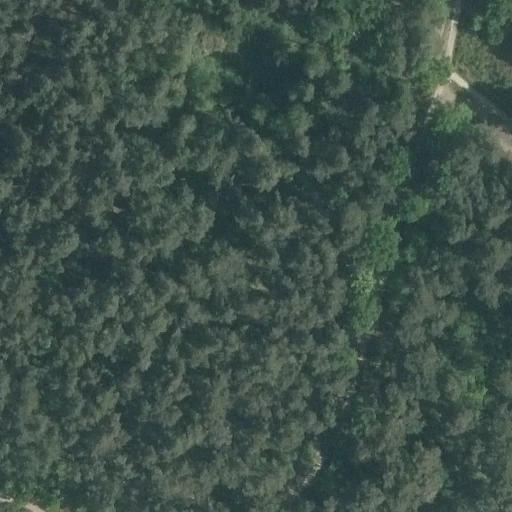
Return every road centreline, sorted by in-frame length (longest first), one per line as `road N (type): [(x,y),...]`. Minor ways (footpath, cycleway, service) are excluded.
road 1 (track): [(264,511),(317,413),(413,94)]
road 2 (track): [(205,0),(413,94)]
